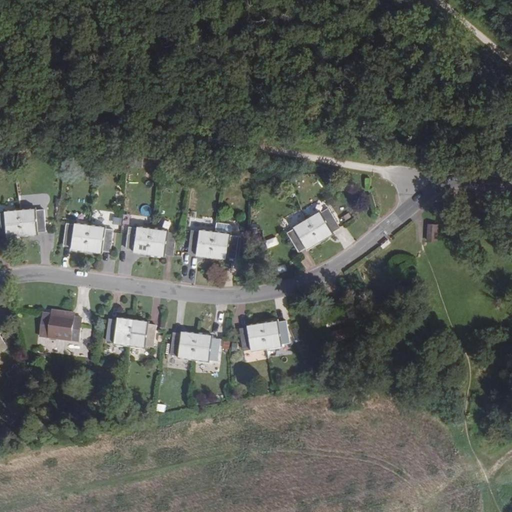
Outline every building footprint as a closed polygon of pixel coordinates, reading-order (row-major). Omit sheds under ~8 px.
[(36,210),(36,208),(20,210),(23,235),(38,234),(38,232),(47,231),(45,209),(36,210)] [(322,212),(321,211),(308,219),(321,241),(334,233),(333,232),(341,227),(329,208),(322,212)] [(8,236),(23,235),(20,210),(6,211),(6,213),(0,212),(0,235),(8,235),(8,236)] [(308,249),(321,241),(308,219),(295,227),(296,228),(288,233),(300,252),(308,247),(308,249)] [(73,246),(73,248),(87,250),(91,225),(76,223),(76,224),(67,223),(64,245),(73,246)] [(438,241),(439,225),(427,224),(426,240),(438,241)] [(105,228),(106,226),(91,225),(87,250),(102,252),(103,251),(112,252),(114,229),(105,228)] [(135,252),(150,254),(153,228),(139,226),(138,227),(129,226),(126,249),(135,250),(135,252)] [(168,231),(168,230),(153,228),(150,254),(165,256),(165,254),(174,255),(177,233),(168,231)] [(200,231),(192,230),(189,252),(197,253),(196,256),(212,258),(216,230),(200,228),(200,231)] [(232,235),(232,232),(216,230),(212,258),(228,260),(229,257),(237,258),(240,236),(232,235)] [(76,312),(52,309),(52,314),(76,317),(76,312)] [(80,342),(83,319),(76,317),(52,314),(43,313),(40,336),(80,342)] [(116,344),(130,346),(133,320),(119,318),(119,320),(110,318),(107,342),(116,343),(116,344)] [(149,324),(149,322),(133,320),(130,346),(146,348),(146,347),(155,348),(158,325),(149,324)] [(278,321),(278,320),(264,323),(268,348),(282,346),(282,344),(291,343),(288,320),(278,321)] [(253,351),(268,348),(264,323),(248,325),(249,326),(240,328),(243,350),(253,349),(253,351)] [(356,334),(353,325),(335,331),(335,335),(356,334)] [(330,343),(356,335),(356,334),(335,335),(335,331),(327,334),(330,343)] [(0,352),(9,348),(0,332),(0,352)] [(183,334),(174,333),(171,355),(180,357),(180,358),(195,360),(198,334),(183,332),(183,334)] [(212,338),(213,336),(198,334),(195,360),(209,362),(209,361),(218,362),(221,339),(212,338)]
